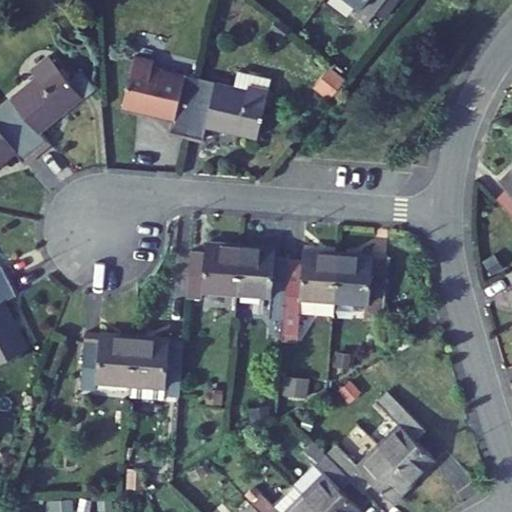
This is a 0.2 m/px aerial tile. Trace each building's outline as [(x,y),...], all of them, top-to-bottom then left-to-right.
[(349,0),(359,8),(355,14),(367,23),(384,0),(349,0)] [(283,37),(291,27),(276,15),(268,25),(283,37)] [(36,78),(0,108),(37,153),(49,142),(41,132),(82,97),(70,82),(51,60),(33,75),(36,78)] [(171,132),(187,136),(200,80),(153,70),(154,64),(134,60),(123,108),(174,119),(171,132)] [(325,64),(317,85),(336,92),(344,71),(325,64)] [(81,72),(70,82),(82,97),(94,88),(81,72)] [(249,86),(269,90),(272,80),(251,75),(249,86)] [(258,138),(269,90),(249,86),(247,91),(200,80),(187,136),(205,140),(207,127),(258,138)] [(0,164),(14,153),(23,164),(37,153),(0,108),(0,164)] [(508,189),(498,199),(511,213),(511,172),(502,182),(508,189)] [(190,250),(187,296),(202,297),(203,290),(237,292),(240,245),(205,243),(205,251),(190,250)] [(276,248),(240,245),(237,292),(271,295),(268,331),(282,332),(288,257),(275,256),(276,248)] [(303,258),(288,257),(282,332),(299,334),(301,312),(333,314),(334,299),(338,253),(303,250),(303,258)] [(374,256),(338,253),(334,299),(369,302),(367,319),(383,321),(387,265),(373,264),(374,256)] [(0,282),(9,278),(2,264),(0,265),(0,282)] [(0,361),(28,347),(4,301),(18,294),(9,278),(0,282),(0,361)] [(384,336),(394,352),(412,341),(403,326),(384,336)] [(86,331),(82,387),(98,388),(98,379),(131,381),(135,335),(86,331)] [(184,338),(135,335),(131,381),(131,393),(166,396),(166,394),(180,395),(184,338)] [(399,424),(380,445),(414,480),(423,471),(425,472),(437,460),(417,439),(427,428),(388,390),(376,401),(399,424)] [(226,427),(224,449),(241,439),(242,427),(226,427)] [(338,443),(326,455),(352,480),(364,492),(374,482),(395,502),(405,492),(403,491),(414,480),(380,445),(360,465),(338,443)] [(72,452),(60,451),(59,463),(71,465),(72,452)] [(322,472),(302,493),(321,511),(358,511),(360,510),(341,491),(352,480),(326,455),(316,466),(322,472)] [(294,485),(275,504),(283,511),(302,493),(294,485)] [(261,491),(250,502),(260,511),(321,511),(302,493),(283,511),(275,504),(261,491)] [(118,500),(98,501),(98,511),(118,510),(118,500)] [(260,511),(250,502),(239,511),(260,511)]
